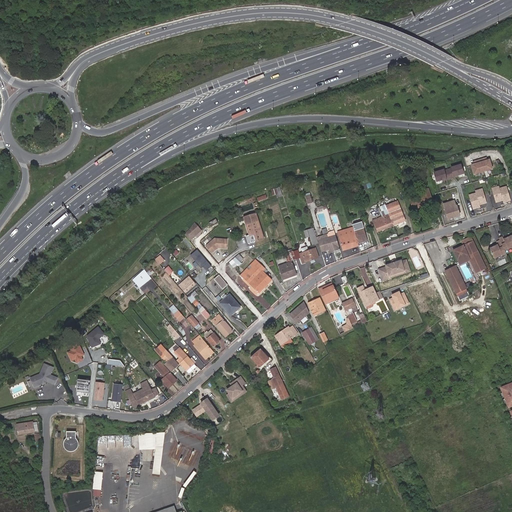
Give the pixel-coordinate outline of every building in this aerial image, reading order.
[(473,166),(475,175),(494,169),(491,160),(486,162),(486,159),(476,162),(477,164),(473,166)] [(446,172),(445,171),(435,174),(438,182),(444,180),(444,181),(459,177),(459,176),(465,174),(462,165),(453,168),(453,169),(446,172)] [(280,187),(274,189),(276,195),(277,198),(283,196),(280,187)] [(494,189),(497,203),(504,201),(505,203),(511,201),(507,188),(501,189),(500,187),(494,189)] [(410,199),(414,210),(430,205),(428,200),(432,199),(429,189),(425,190),(426,193),(410,199)] [(477,194),(471,196),(475,210),(481,207),(481,205),(487,203),(483,190),(477,192),(477,194)] [(389,215),(393,225),(405,221),(398,201),(386,205),(389,214),(389,215)] [(461,216),(458,206),(457,207),(456,201),(445,205),(450,219),(461,216)] [(386,205),(386,204),(380,206),(382,212),(381,212),(382,216),(389,214),(386,205)] [(255,215),(244,219),(249,236),(245,238),(248,245),(263,240),(255,215)] [(378,231),(393,225),(389,215),(384,217),(385,219),(376,222),(377,226),(376,226),(378,231)] [(377,221),(374,222),(375,226),(376,226),(377,226),(376,222),(385,219),(384,217),(377,219),(377,221)] [(368,240),(362,219),(352,222),(354,227),(355,230),(355,232),(358,243),(368,240)] [(190,241),(202,231),(195,223),(185,235),(190,241)] [(319,243),(314,227),(305,230),(307,237),(310,236),(313,245),(319,243)] [(335,251),(341,250),(336,235),(335,231),(329,233),(328,235),(322,236),(323,240),(319,241),(322,252),(330,250),(334,248),(335,251)] [(355,232),(340,237),(344,251),(359,246),(358,243),(355,232)] [(463,245),(453,250),(460,264),(470,259),(476,272),(487,267),(479,250),(472,236),(461,241),(463,245)] [(504,237),(500,238),(501,240),(497,242),(499,244),(491,248),(494,257),(506,252),(505,250),(511,247),(511,236),(505,239),(504,237)] [(207,246),(213,252),(220,247),(222,247),(222,248),(227,248),(228,240),(216,239),(207,246)] [(309,245),(303,247),(304,252),(305,253),(300,255),(302,262),(307,260),(307,261),(320,257),(317,249),(310,251),(309,245)] [(293,252),(292,247),(287,249),(287,252),(290,260),(295,258),(293,252)] [(212,266),(197,250),(191,255),(196,261),(195,262),(201,269),(204,267),(207,271),(212,266)] [(157,260),(162,266),(166,262),(162,256),(157,260)] [(242,262),(236,256),(233,258),(239,265),(242,262)] [(378,269),(382,281),(390,278),(389,276),(404,270),(400,260),(385,265),(386,266),(378,269)] [(292,261),(278,265),(282,279),(296,275),(293,265),(292,261)] [(245,276),(243,278),(254,289),(257,292),(258,293),(271,281),(261,271),(264,269),(259,263),(257,264),(256,262),(255,263),(252,262),(249,265),(252,269),(251,271),(248,269),(243,274),(245,276)] [(455,266),(445,271),(455,293),(465,288),(455,266)] [(145,270),(134,280),(140,288),(152,279),(150,275),(147,272),(145,270)] [(223,291),(229,286),(221,276),(215,282),(223,291)] [(186,292),(195,284),(190,279),(181,286),(186,292)] [(324,300),(326,304),(329,303),(340,298),(333,283),(324,287),(325,288),(320,292),(324,300)] [(379,300),(376,294),(372,287),(366,291),(363,286),(358,289),(366,306),(367,306),(372,303),(379,300)] [(379,300),(384,298),(381,292),(376,294),(379,300)] [(399,292),(392,295),(394,298),(390,299),(395,310),(409,303),(404,293),(400,294),(399,292)] [(239,305),(230,294),(220,303),(231,315),(237,310),(236,309),(239,305)] [(318,311),(319,313),(325,310),(319,299),(307,305),(312,315),(318,311)] [(354,324),(357,322),(351,309),(356,306),(353,299),(344,303),(354,324)] [(308,313),(304,303),(289,315),(295,322),(296,322),(308,313)] [(185,318),(175,306),(171,310),(176,316),(181,322),(185,318)] [(212,319),(204,309),(200,312),(208,322),(212,319)] [(192,316),(188,320),(196,329),(200,325),(192,316)] [(233,333),(221,317),(213,323),(226,340),(234,334),(233,333)] [(169,324),(166,327),(176,339),(179,336),(169,324)] [(288,327),(275,336),(282,344),(298,332),(293,326),(289,329),(288,327)] [(313,326),(310,328),(316,339),(320,338),(313,326)] [(105,334),(98,327),(87,336),(92,348),(101,345),(99,340),(105,334)] [(316,339),(310,328),(303,331),(309,343),(316,339)] [(211,332),(204,338),(214,349),(221,343),(211,332)] [(195,347),(206,361),(214,354),(203,340),(200,337),(193,343),(196,346),(195,347)] [(71,351),(68,353),(72,361),(75,360),(77,363),(84,360),(82,357),(85,355),(78,339),(68,344),(71,351)] [(177,361),(181,365),(187,372),(197,363),(193,358),(190,360),(185,354),(180,349),(175,353),(180,359),(177,361)] [(261,351),(252,359),(261,370),(272,361),(265,353),(263,354),(261,351)] [(168,363),(165,365),(170,372),(179,365),(170,355),(164,359),(168,363)] [(177,382),(160,363),(155,367),(165,379),(162,381),(169,389),(177,382)] [(45,365),(41,375),(31,379),(34,387),(42,385),(43,382),(45,381),(47,383),(54,386),(58,379),(51,376),(54,369),(45,365)] [(282,401),(289,397),(276,369),(271,371),(274,379),(272,380),(282,401)] [(247,385),(242,378),(239,381),(230,387),(232,389),(240,383),(244,388),(247,385)] [(91,381),(78,380),(76,392),(89,394),(91,381)] [(105,384),(96,382),(93,401),(103,402),(105,384)] [(141,398),(145,404),(156,398),(155,397),(152,391),(147,382),(140,385),(143,390),(140,392),(143,397),(141,398)] [(244,388),(240,383),(232,389),(228,392),(230,394),(236,401),(241,397),(240,395),(246,390),(244,388)] [(123,385),(114,384),(112,402),(121,403),(123,385)] [(126,393),(128,397),(134,409),(145,404),(141,398),(143,397),(140,392),(133,395),(131,390),(126,393)] [(209,401),(202,405),(203,406),(205,409),(200,412),(203,415),(207,412),(212,419),(218,414),(209,401)] [(203,415),(200,412),(205,409),(203,406),(194,412),(199,418),(203,415)] [(174,447),(170,457),(194,467),(204,444),(198,442),(202,433),(174,421),(165,444),(174,447)] [(33,422),(17,424),(18,435),(34,432),(33,422)] [(76,432),(67,432),(67,439),(65,442),(64,445),(66,449),(68,451),(72,452),(75,451),(78,448),(79,445),(78,441),(76,439),(76,432)] [(159,475),(161,447),(153,446),(151,474),(159,475)]
